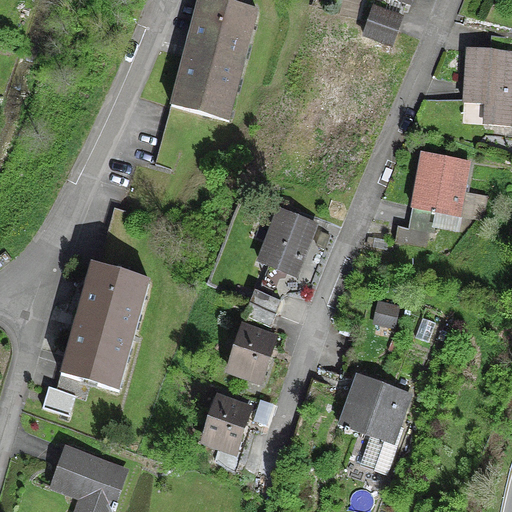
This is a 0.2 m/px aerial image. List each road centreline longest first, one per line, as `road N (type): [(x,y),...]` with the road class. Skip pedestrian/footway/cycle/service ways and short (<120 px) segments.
road 1 (residential): [(259,486),(370,195),(459,0)]
road 2 (residential): [(162,0),(35,301)]
road 3 (residential): [(35,301),(0,437)]
